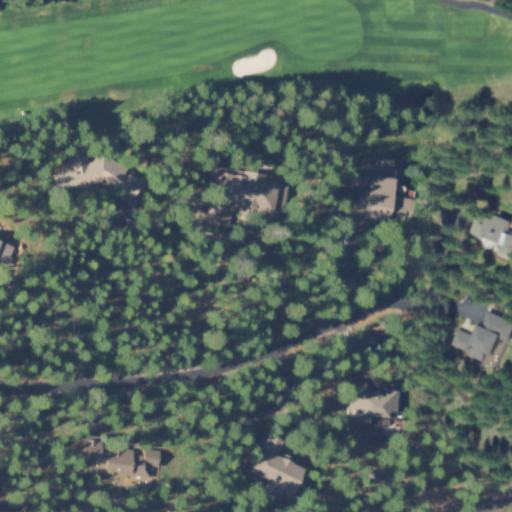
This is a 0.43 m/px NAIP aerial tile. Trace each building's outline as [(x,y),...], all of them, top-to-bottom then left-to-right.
[(50,170),(55,190),(103,176),(106,186),(113,184),(105,154),(84,160),(81,149),(64,153),(67,165),(50,170)] [(201,222),(227,226),(230,209),(257,198),(259,183),(236,179),(232,169),(220,168),(213,171),(208,171),(215,190),(214,202),(204,201),(201,222)] [(363,205),(347,202),(345,215),(388,223),(396,177),(369,172),(363,205)] [(511,236),(511,220),(484,209),(475,231),(489,237),(489,239),(508,247),(511,236)] [(502,336),(511,339),(511,336),(511,322),(486,314),(479,335),(460,328),(453,347),(487,358),(489,352),(496,354),(502,336)] [(396,388),(380,387),(380,390),(363,389),(363,380),(346,379),(344,421),(367,422),(367,414),(394,416),(396,388)] [(248,467),(256,471),(254,476),(263,481),(258,490),(276,498),(279,491),(289,496),(304,466),(274,452),(278,442),(263,435),(248,467)] [(77,458),(102,462),(101,469),(146,477),(147,465),(156,466),(159,450),(139,447),(139,451),(115,447),(115,446),(80,440),(77,458)]
